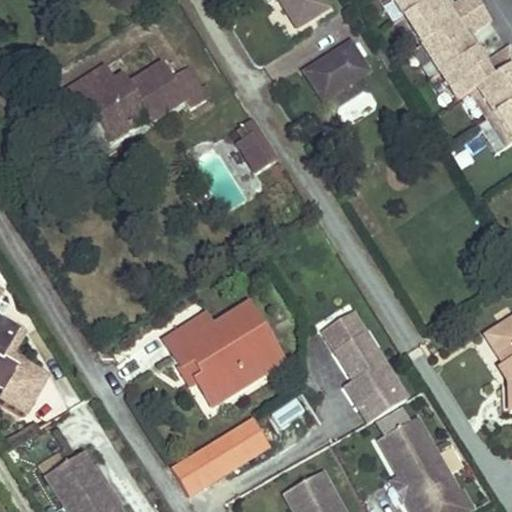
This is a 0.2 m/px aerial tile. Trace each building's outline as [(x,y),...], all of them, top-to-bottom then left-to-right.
[(319,0),(262,0),(266,5),(273,0),(277,0),(296,30),(326,10),(319,0)] [(379,0),(395,25),(435,0),(379,0)] [(480,11),(473,0),(467,0),(451,11),(444,15),(435,0),(395,25),(413,53),(480,11)] [(443,0),(435,0),(444,15),(451,11),(443,0)] [(430,80),(470,55),(461,41),(468,37),(489,23),(480,11),(413,53),(430,80)] [(468,37),(461,41),(470,55),(476,51),(468,37)] [(349,46),(303,75),(322,104),(367,74),(349,46)] [(486,66),(476,51),(470,55),(480,70),(486,66)] [(480,70),(470,55),(430,80),(448,109),(458,103),(468,96),(511,68),(511,59),(507,53),(486,66),(480,70)] [(113,82),(103,68),(65,93),(74,109),(82,104),(108,145),(131,131),(128,125),(144,115),(148,121),(150,125),(183,105),(185,104),(171,81),(161,65),(127,86),(121,77),(113,82)] [(486,124),(511,107),(511,68),(468,96),(486,124)] [(205,102),(186,72),(171,81),(185,104),(183,105),(189,113),(205,102)] [(503,152),(511,146),(511,107),(486,124),(503,152)] [(148,121),(144,115),(128,125),(131,131),(148,121)] [(278,162),(253,122),(240,130),(246,141),(236,147),(255,177),(278,162)] [(190,326),(163,343),(180,371),(193,363),(201,378),(194,383),(195,384),(207,403),(224,392),(228,397),(247,385),(239,373),(273,352),(246,308),(209,330),(222,351),(213,356),(209,350),(206,352),(190,326)] [(350,315),(322,332),(352,383),(366,407),(359,411),(366,424),(403,403),(350,315)] [(0,318),(0,391),(2,393),(0,396),(0,399),(24,414),(45,381),(2,358),(18,329),(1,319),(0,318)] [(209,330),(202,319),(190,326),(206,352),(209,350),(213,356),(222,351),(209,330)] [(511,320),(484,339),(504,369),(511,381),(511,382),(507,386),(509,414),(511,413),(511,320)] [(48,376),(12,356),(24,333),(18,329),(2,358),(45,381),(48,376)] [(281,365),(273,352),(239,373),(247,385),(281,365)] [(201,378),(193,363),(180,371),(178,372),(188,388),(195,384),(194,383),(201,378)] [(511,381),(504,369),(499,372),(507,386),(511,382),(511,381)] [(352,383),(344,387),(359,411),(366,407),(352,383)] [(228,397),(224,392),(207,403),(210,408),(228,397)] [(415,423),(377,443),(397,480),(410,501),(401,506),(403,511),(468,511),(459,494),(456,496),(415,423)] [(85,469),(77,458),(42,480),(61,511),(111,511),(108,507),(114,503),(96,474),(90,478),(85,469)] [(91,466),(85,469),(90,478),(96,474),(91,466)] [(341,511),(320,474),(283,497),(291,511),(341,511)] [(397,480),(390,484),(401,506),(410,501),(397,480)] [(108,507),(111,511),(115,511),(118,510),(114,503),(108,507)]
